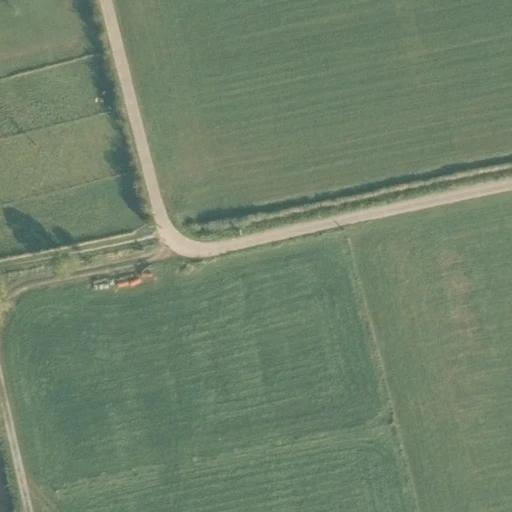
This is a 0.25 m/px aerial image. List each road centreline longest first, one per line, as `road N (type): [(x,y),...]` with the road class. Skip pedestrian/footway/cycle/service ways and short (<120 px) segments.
road 1 (unclassified): [(511,185),(207,250),(179,246),(165,234),(107,0)]
road 2 (track): [(0,304),(12,290),(179,246)]
road 3 (track): [(29,511),(0,382)]
